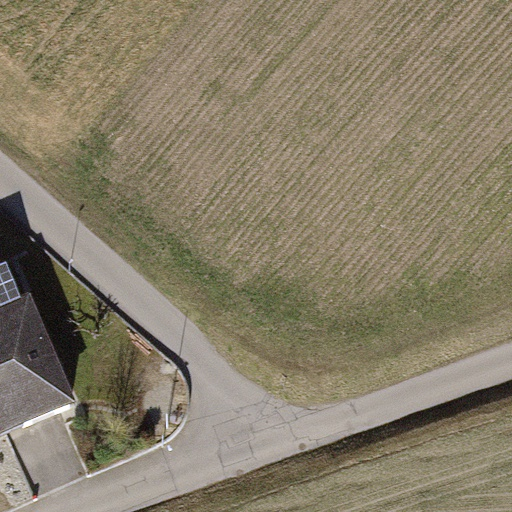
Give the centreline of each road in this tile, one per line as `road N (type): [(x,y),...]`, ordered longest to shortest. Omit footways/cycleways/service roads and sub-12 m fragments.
road 1 (residential): [(0,183),(205,366),(259,446)]
road 2 (residential): [(259,446),(511,356)]
road 3 (residential): [(86,511),(259,446)]
